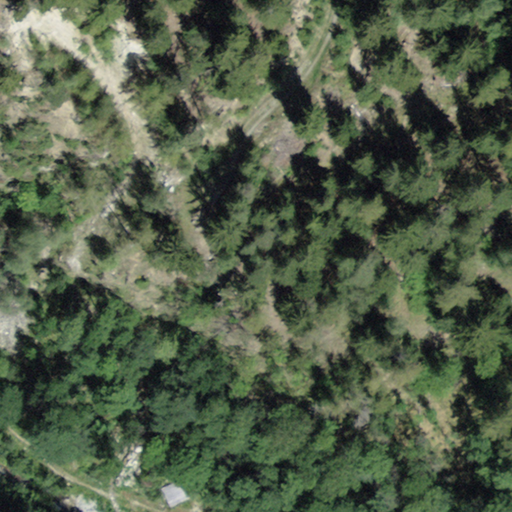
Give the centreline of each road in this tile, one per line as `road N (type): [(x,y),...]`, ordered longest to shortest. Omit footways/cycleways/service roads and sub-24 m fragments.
road 1 (track): [(336,0),(304,82),(184,196)]
road 2 (track): [(5,413),(55,464),(153,511)]
